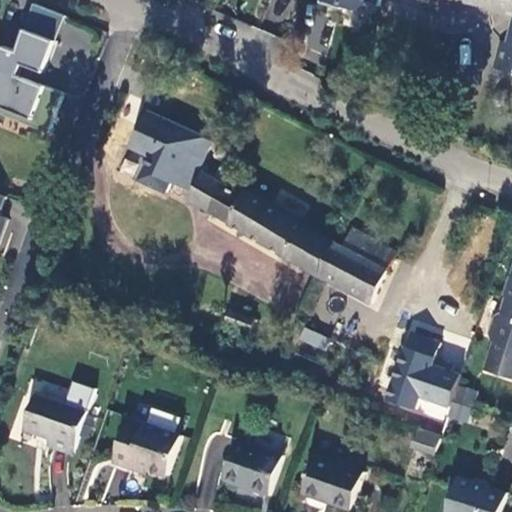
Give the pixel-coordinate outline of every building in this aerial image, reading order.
[(70,11),(36,0),(20,52),(3,47),(0,55),(0,104),(37,116),(33,127),(54,133),(67,88),(21,74),(25,61),(52,70),(70,11)] [(511,0),(458,0),(490,8),(491,4),(511,9),(511,44),(507,43),(501,68),(511,71),(511,0)] [(511,93),(509,91),(503,93),(501,99),(504,104),(510,105),(511,103),(511,93)] [(205,159),(162,137),(139,181),(165,195),(171,184),(188,193),(205,159)] [(193,203),(318,272),(334,242),(248,192),(251,186),(246,183),(240,183),(234,185),(232,190),(207,177),(193,203)] [(355,229),(345,248),(334,242),(318,272),(374,302),(390,272),(389,271),(367,259),(377,241),(355,229)] [(399,253),(377,241),(367,259),(389,271),(399,253)] [(511,274),(510,274),(504,293),(506,294),(501,312),(497,313),(491,335),(494,340),(485,368),(511,377),(511,274)] [(259,323),(233,313),(229,325),(254,335),(259,323)] [(301,328),(298,342),(324,349),(328,335),(301,328)] [(390,399),(416,408),(417,408),(439,344),(412,334),(390,399)] [(460,384),(446,417),(464,425),(478,392),(460,384)] [(84,410),(34,394),(23,429),(47,436),(44,444),(71,452),(84,410)] [(181,435),(127,418),(113,461),(131,467),(134,461),(148,466),(169,472),(181,435)] [(408,436),(435,446),(441,427),(412,419),(408,436)] [(281,454),(235,440),(222,482),(268,495),(281,454)] [(360,472),(312,457),(300,494),(348,509),(360,472)] [(146,472),(148,466),(134,461),(131,467),(146,472)] [(503,511),(510,491),(460,475),(448,511),(503,511)]
